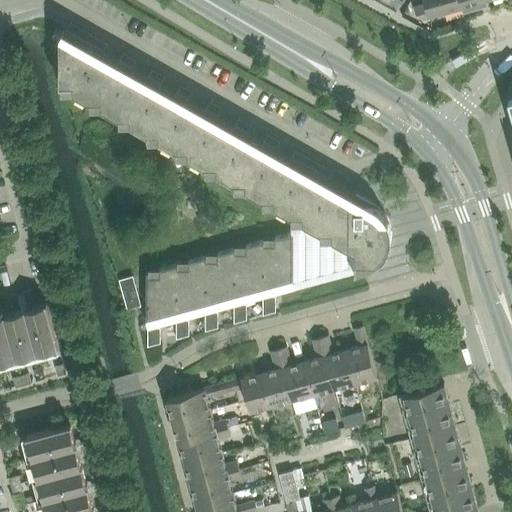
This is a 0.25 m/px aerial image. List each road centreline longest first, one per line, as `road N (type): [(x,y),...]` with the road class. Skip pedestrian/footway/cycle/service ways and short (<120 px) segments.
road 1 (residential): [(352,170),(69,12),(48,4),(0,13)]
road 2 (tertiary): [(510,326),(485,209),(444,131)]
road 3 (tertiary): [(426,151),(463,216),(488,297),(510,326)]
road 4 (tertiary): [(444,131),(341,69),(306,61)]
road 5 (tertiary): [(306,61),(426,151)]
road 6 (unknown): [(491,511),(464,393)]
